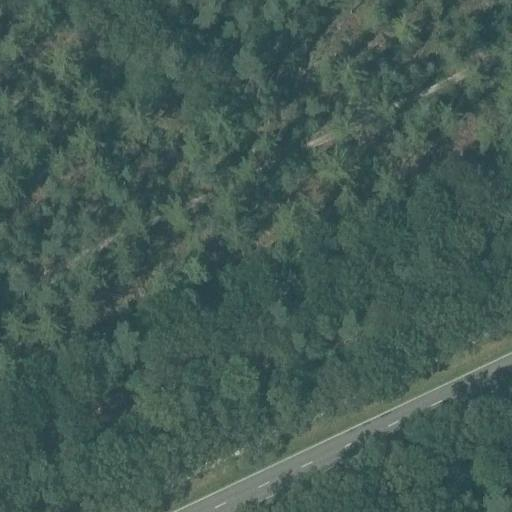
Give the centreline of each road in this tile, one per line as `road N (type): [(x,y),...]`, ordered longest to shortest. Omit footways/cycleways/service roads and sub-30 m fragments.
road 1 (track): [(0,293),(511,48)]
road 2 (secondary): [(205,511),(511,365)]
